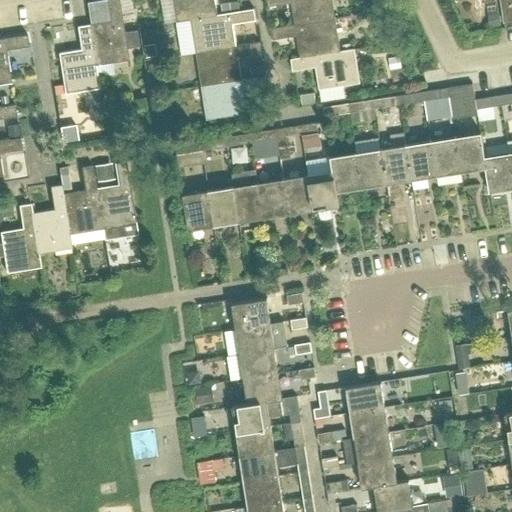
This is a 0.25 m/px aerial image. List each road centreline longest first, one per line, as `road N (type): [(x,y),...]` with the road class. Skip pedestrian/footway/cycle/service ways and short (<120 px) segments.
road 1 (residential): [(376,306),(414,280),(511,265)]
road 2 (residential): [(511,53),(451,62),(423,0)]
